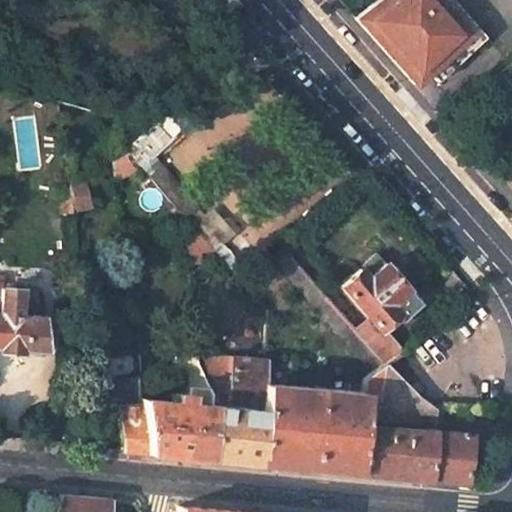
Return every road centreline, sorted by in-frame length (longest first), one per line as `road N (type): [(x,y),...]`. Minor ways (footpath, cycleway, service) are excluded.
road 1 (trunk): [(75,0),(511,422)]
road 2 (tertiary): [(511,265),(275,0)]
road 3 (primary): [(495,511),(160,479)]
road 4 (trunk): [(511,170),(337,0)]
road 5 (primary): [(160,479),(0,463)]
